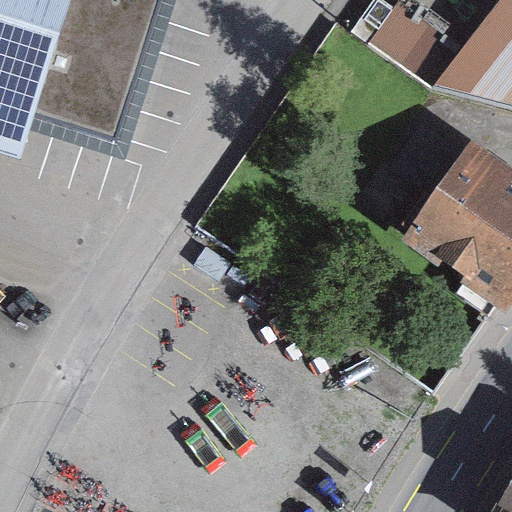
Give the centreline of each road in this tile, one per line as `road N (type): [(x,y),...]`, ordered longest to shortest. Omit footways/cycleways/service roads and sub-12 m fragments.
road 1 (residential): [(304,0),(130,252),(55,381),(0,498)]
road 2 (primary): [(511,390),(430,511)]
